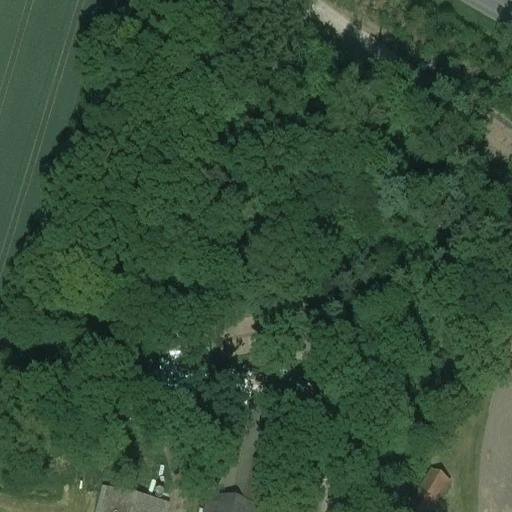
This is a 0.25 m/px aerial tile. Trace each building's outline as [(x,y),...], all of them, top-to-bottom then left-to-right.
[(259,511),(283,419),(249,411),(224,505),(252,511),(259,511)] [(365,434),(341,436),(343,483),(363,482),(362,465),(367,464),(365,434)] [(431,472),(406,511),(429,511),(448,483),(431,472)] [(165,511),(167,508),(104,492),(99,511),(165,511)] [(252,511),(224,505),(208,501),(205,511),(252,511)]
